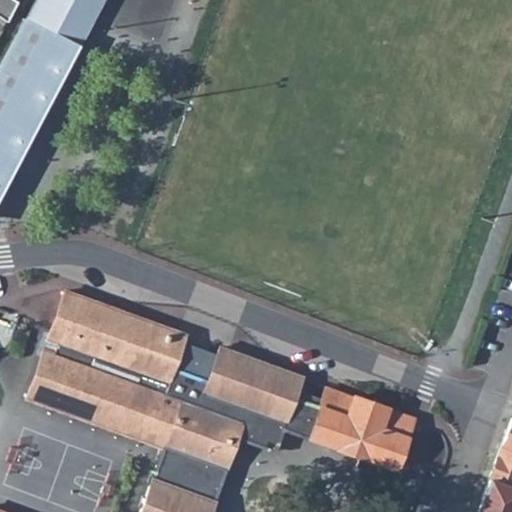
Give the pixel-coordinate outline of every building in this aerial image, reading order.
[(0,174),(91,0),(35,0),(0,67),(0,174)] [(19,0),(18,0),(0,0),(0,17),(8,23),(19,0)] [(63,338),(80,296),(68,292),(61,309),(54,328),(52,334),(63,338)] [(101,304),(80,296),(63,338),(172,378),(188,337),(125,313),(123,320),(99,311),(101,304)] [(125,313),(101,304),(99,311),(123,320),(125,313)] [(172,378),(63,338),(52,334),(50,338),(58,342),(54,352),(46,349),(26,401),(42,406),(50,399),(70,407),(69,411),(116,429),(118,424),(139,433),(143,442),(162,447),(179,397),(157,389),(161,381),(170,384),(172,378)] [(58,342),(50,338),(46,337),(42,347),(46,349),(54,352),(58,342)] [(221,344),(204,389),(288,418),(304,375),(221,344)] [(346,417),(353,398),(327,389),(320,409),(346,417)] [(162,447),(151,475),(219,497),(245,421),(179,397),(162,447)] [(395,468),(400,454),(413,419),(353,398),(346,417),(320,409),(309,439),(395,468)] [(70,407),(50,399),(43,417),(133,450),(139,433),(118,424),(116,429),(69,411),(70,407)] [(511,422),(503,447),(511,450),(511,422)] [(511,450),(503,447),(498,461),(511,466),(511,450)] [(511,511),(511,466),(498,461),(478,511),(511,511)] [(151,475),(137,511),(213,511),(219,497),(151,475)]
